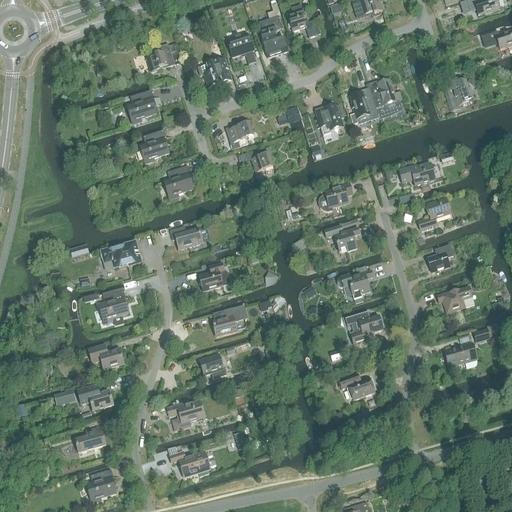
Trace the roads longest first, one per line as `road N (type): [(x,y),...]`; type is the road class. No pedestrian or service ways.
road 1 (residential): [(417,461),(405,392),(413,323),(383,216)]
road 2 (residential): [(195,118),(296,85),(360,45),(425,24)]
road 3 (residential): [(148,511),(135,441),(165,329),(161,276)]
road 4 (tertiary): [(0,184),(13,52)]
